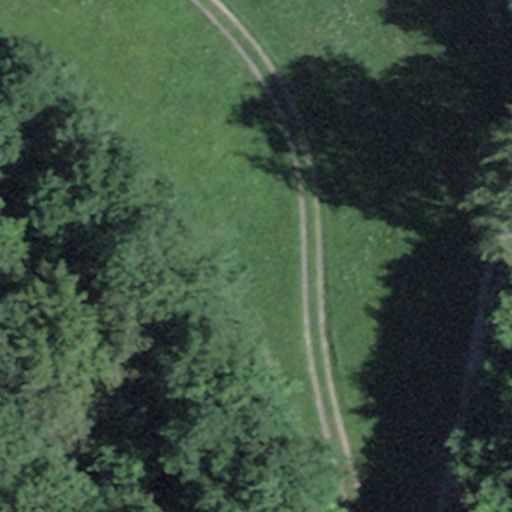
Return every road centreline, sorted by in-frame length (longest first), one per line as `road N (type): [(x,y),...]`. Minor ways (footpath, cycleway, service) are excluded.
road 1 (track): [(206,0),(244,38),(293,114),(312,203),(316,330),(339,433),(409,511)]
road 2 (track): [(441,511),(511,202)]
